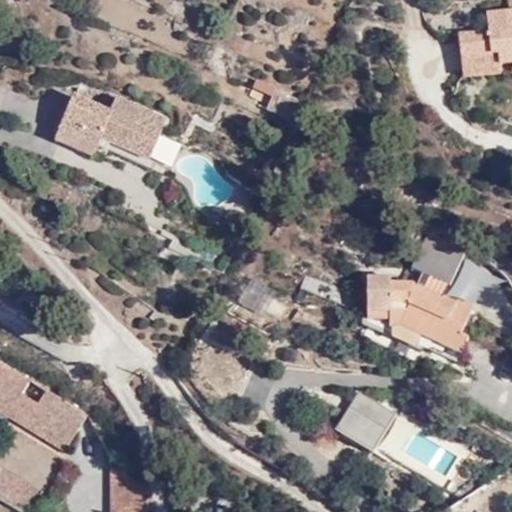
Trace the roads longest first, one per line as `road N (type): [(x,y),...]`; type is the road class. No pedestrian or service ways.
road 1 (unclassified): [(323,511),(224,447),(0,207)]
road 2 (unknown): [(365,511),(350,484),(310,452),(298,431),(308,383),(321,376),(445,388),(511,404)]
